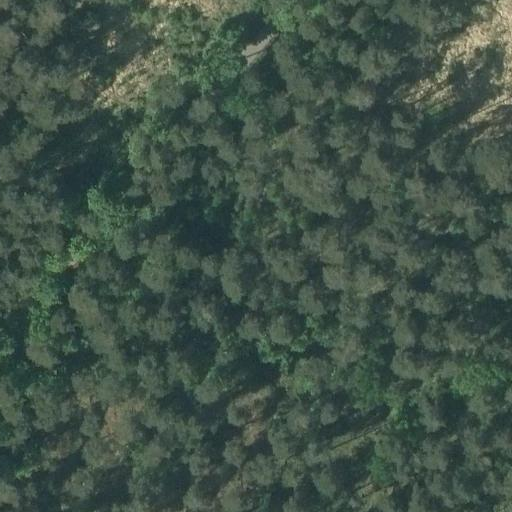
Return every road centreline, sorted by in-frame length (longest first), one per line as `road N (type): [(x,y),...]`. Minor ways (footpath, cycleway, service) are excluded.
road 1 (track): [(511,343),(0,355)]
road 2 (unclassified): [(0,338),(288,0)]
